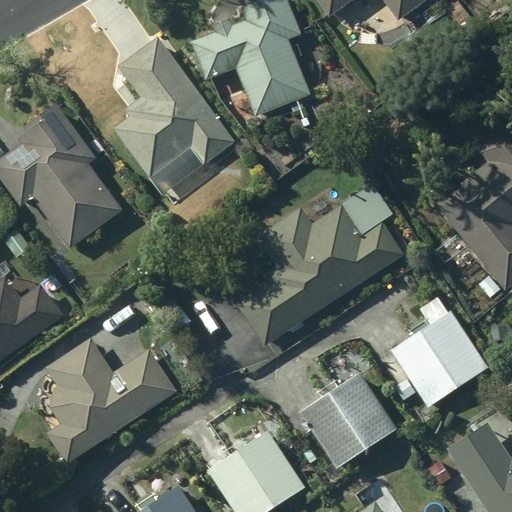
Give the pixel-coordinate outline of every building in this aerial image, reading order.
[(259,0),(236,9),(241,21),(229,26),(226,17),(209,23),(212,31),(188,40),(202,78),(234,66),(252,115),(307,94),(286,38),(298,33),(285,0),(259,0)] [(311,0),(325,18),(348,0),(382,0),(397,19),(421,0),(311,0)] [(405,74),(452,42),(444,29),(397,61),(405,74)] [(121,109),(126,115),(109,128),(159,194),(164,190),(172,201),(208,174),(201,165),(233,141),(155,38),(116,67),(138,96),(121,109)] [(60,250),(57,252),(62,258),(71,252),(67,247),(120,209),(86,163),(93,158),(54,105),(13,135),(18,142),(0,154),(0,184),(17,207),(25,202),(60,250)] [(488,274),(476,284),(488,298),(500,288),(504,292),(511,285),(511,123),(496,122),(477,138),(476,154),(482,161),(430,205),(488,274)] [(298,208),(253,237),(273,267),(261,275),(266,283),(234,304),(261,345),(401,255),(380,221),(359,235),(339,204),(308,224),(298,208)] [(2,240),(14,258),(28,248),(16,230),(2,240)] [(0,359),(60,316),(38,284),(17,299),(2,278),(0,279),(0,359)] [(425,407),(419,412),(425,422),(436,415),(429,403),(486,368),(449,311),(446,313),(435,296),(416,307),(427,324),(425,326),(420,318),(407,326),(412,334),(387,349),(405,378),(393,385),(402,400),(415,391),(425,407)] [(58,424),(44,433),(63,463),(174,391),(146,348),(110,372),(88,339),(44,367),(54,383),(53,388),(41,386),(37,403),(45,405),(58,424)] [(331,380),(316,390),(320,396),(295,413),(332,469),(393,429),(357,373),(335,387),(331,380)] [(511,511),(511,455),(508,458),(485,421),(443,448),(483,511),(511,511)] [(266,430),(204,469),(230,511),(263,511),(302,488),(266,430)] [(428,467),(439,483),(448,478),(437,461),(428,467)] [(147,494),(135,502),(139,508),(133,511),(191,511),(174,486),(151,500),(147,494)] [(380,511),(373,501),(354,511),(380,511)]
